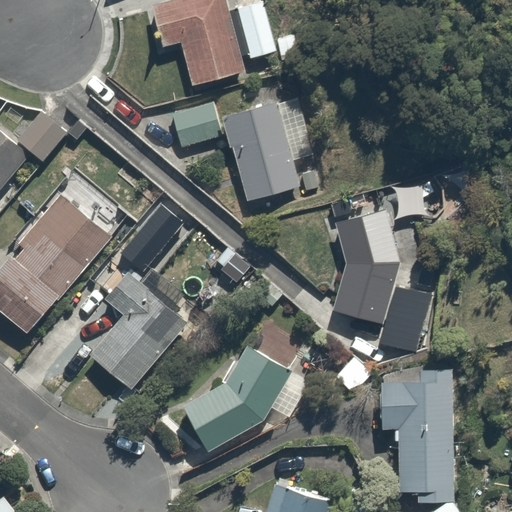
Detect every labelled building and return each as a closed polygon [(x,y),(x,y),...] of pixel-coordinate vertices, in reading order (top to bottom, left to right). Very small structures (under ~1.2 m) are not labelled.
[(235,0),(175,0),(152,6),(163,51),(185,46),(193,82),(252,68),(249,57),(238,10),(235,0)] [(271,3),(238,10),(249,57),(277,50),(278,56),(302,50),(298,34),(279,39),(271,3)] [(211,97),(172,110),(183,146),(222,133),(211,97)] [(283,101),(224,116),(245,198),(304,183),(283,101)] [(45,107),(19,137),(45,159),(71,129),(45,107)] [(0,190),(30,156),(0,130),(0,190)] [(0,309),(34,337),(115,237),(63,195),(0,272),(0,309)] [(391,207),(337,224),(350,265),(334,313),(389,321),(392,300),(437,307),(443,269),(409,263),(391,207)] [(172,232),(148,214),(122,247),(146,266),(172,232)] [(189,320),(134,275),(110,304),(125,316),(93,355),(133,388),(189,320)] [(308,382),(250,349),(229,382),(187,406),(210,446),(272,412),(286,420),(308,382)] [(379,370),(359,352),(334,378),(354,397),(379,370)] [(453,500),(457,368),(410,367),(410,383),(387,383),(386,430),(403,430),(402,498),(453,500)] [(331,511),(336,497),(277,479),(266,511),(331,511)] [(389,511),(382,499),(358,511),(389,511)] [(0,511),(12,511),(4,500),(0,502),(0,511)] [(460,511),(453,500),(432,511),(460,511)]
